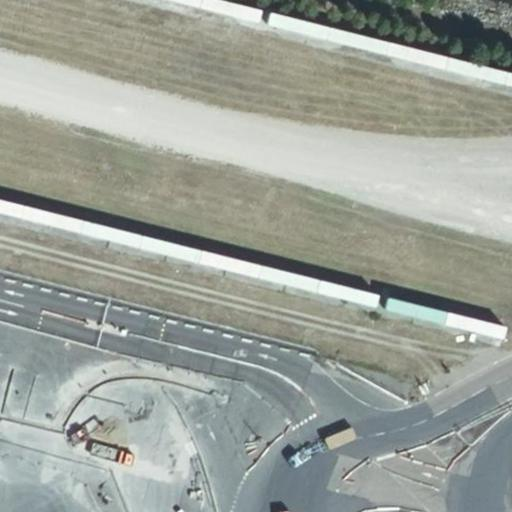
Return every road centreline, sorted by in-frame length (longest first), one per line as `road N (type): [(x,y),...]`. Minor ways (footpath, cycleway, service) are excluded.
road 1 (unclassified): [(471,504),(404,492),(282,511)]
road 2 (unclassified): [(511,380),(353,445)]
road 3 (unclassified): [(471,504),(461,482),(421,475),(353,445)]
road 4 (unclassified): [(353,445),(326,450),(281,479),(253,511)]
